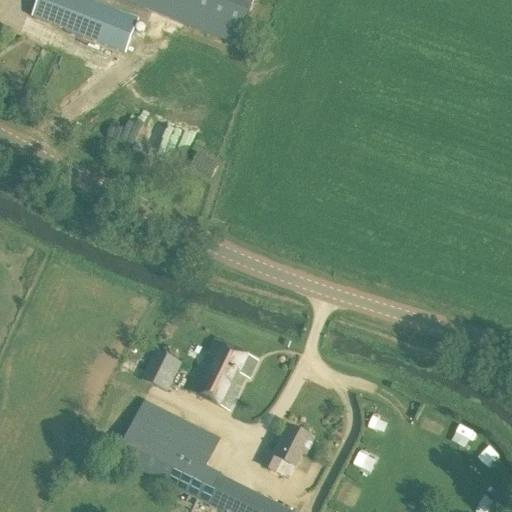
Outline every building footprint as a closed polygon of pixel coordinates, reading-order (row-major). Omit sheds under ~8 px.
[(126,56),(140,21),(86,0),(39,0),(32,19),(126,56)] [(40,60),(36,69),(51,76),(55,66),(40,60)] [(106,143),(123,127),(108,111),(91,127),(106,143)] [(212,180),(220,166),(198,155),(191,168),(212,180)] [(250,382),(259,362),(215,340),(189,393),(230,413),(246,380),(250,382)] [(167,394),(181,364),(155,351),(140,381),(167,394)] [(295,511),(207,467),(220,440),(132,395),(103,454),(192,499),(218,511),(295,511)] [(372,436),(388,443),(396,426),(379,419),(372,436)] [(305,457),(314,439),(289,427),(274,456),(269,453),(262,466),(289,480),(294,469),(295,469),(302,455),(305,457)] [(466,427),(460,436),(478,447),(484,438),(466,427)] [(358,473),(379,482),(385,467),(365,458),(358,473)]
